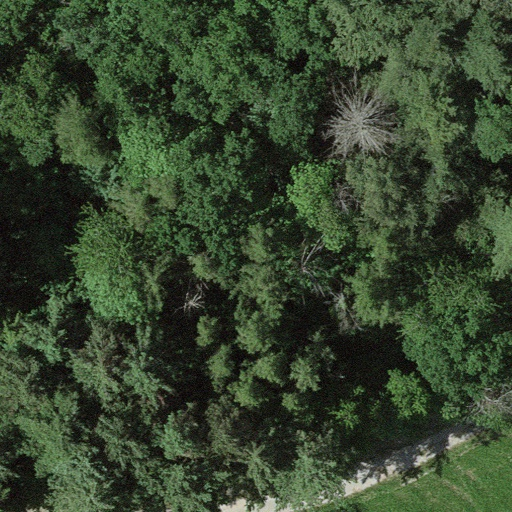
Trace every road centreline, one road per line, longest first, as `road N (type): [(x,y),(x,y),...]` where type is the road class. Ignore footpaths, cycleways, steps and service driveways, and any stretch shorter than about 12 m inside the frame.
road 1 (track): [(153,511),(342,484),(511,392)]
road 2 (track): [(511,226),(464,261),(393,333),(348,436),(342,484)]
